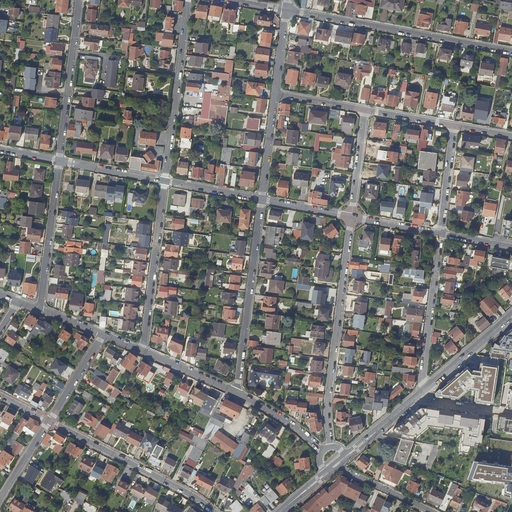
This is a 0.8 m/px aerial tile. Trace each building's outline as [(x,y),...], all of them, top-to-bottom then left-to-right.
[(67,0),(56,0),(56,10),(66,12),(67,0)] [(182,10),(183,1),(176,0),(175,0),(175,9),(182,10)] [(389,9),(390,9),(391,7),(403,10),(404,0),(382,0),(381,7),(382,8),(382,7),(389,9)] [(460,0),(459,2),(458,8),(461,8),(462,5),(470,7),(471,5),(472,5),(472,3),(464,1),(460,0)] [(352,16),(357,17),(358,12),(364,14),(366,3),(358,1),(357,3),(356,3),(355,12),(353,11),(352,16)] [(500,8),(511,10),(511,5),(511,2),(501,1),(501,4),(500,8)] [(345,15),(352,16),(353,11),(354,3),(347,2),(345,15)] [(98,4),(90,3),(88,20),(95,21),(98,4)] [(207,18),(208,6),(198,4),(196,16),(207,18)] [(209,15),(220,17),(222,7),(211,5),(209,15)] [(19,7),(10,6),(8,14),(18,15),(19,7)] [(236,10),(225,9),(223,21),(234,23),(236,10)] [(429,22),(431,13),(428,12),(427,15),(420,13),(418,25),(429,27),(430,22),(429,22)] [(43,27),(46,27),(56,28),(57,20),(58,20),(59,14),(48,13),(47,20),(44,19),(43,27)] [(270,26),(272,26),(272,21),(271,21),(271,18),(254,15),(253,23),(257,23),(257,24),(270,26)] [(162,32),(172,33),(174,17),(167,16),(166,17),(164,17),(162,32)] [(449,31),(451,19),(446,18),(446,22),(441,21),(441,22),(439,22),(438,29),(449,31)] [(494,42),(499,43),(499,38),(510,40),(511,29),(501,27),(500,30),(499,30),(500,21),(499,21),(500,19),(498,19),(494,42)] [(456,21),(454,31),(464,33),(465,28),(467,28),(468,23),(456,21)] [(309,35),(311,24),(300,22),(299,33),(309,35)] [(476,22),(474,32),(490,35),(491,24),(476,22)] [(92,24),(91,33),(113,36),(114,30),(112,30),(112,27),(92,24)] [(44,41),(52,42),(56,42),(56,38),(55,37),(56,34),(57,34),(57,28),(56,28),(46,27),(44,41)] [(328,40),(330,30),(319,28),(317,38),(328,40)] [(354,33),(346,31),(345,32),(337,31),(335,41),(344,42),(344,46),(351,47),(354,33)] [(261,41),(271,42),(272,33),(262,32),(261,41)] [(174,34),(163,33),(162,43),(172,44),(174,34)] [(354,42),(364,44),(366,35),(355,33),(354,42)] [(307,37),(300,36),(298,46),(301,47),(301,45),(307,46),(308,43),(307,42),(307,37)] [(98,45),(102,45),(103,40),(85,37),(84,43),(91,44),(90,48),(98,49),(98,45)] [(25,39),(17,38),(17,49),(25,50),(25,39)] [(394,48),(395,41),(380,38),(378,49),(388,51),(389,47),(394,48)] [(206,42),(203,42),(198,41),(197,41),(195,52),(206,53),(208,43),(206,42)] [(63,43),(58,42),(56,42),(52,42),(50,54),(61,55),(63,43)] [(410,53),(412,44),(403,42),(401,51),(410,53)] [(416,51),(426,53),(427,49),(426,49),(427,47),(425,47),(426,44),(418,43),(416,51)] [(143,51),(144,47),(131,45),(130,59),(140,60),(141,51),(143,51)] [(255,58),(268,60),(269,50),(256,48),(255,58)] [(450,58),(452,50),(441,48),(440,56),(450,58)] [(161,50),(160,59),(163,59),(163,63),(168,63),(168,60),(169,60),(169,57),(170,51),(161,50)] [(297,63),(298,58),(301,58),(302,53),(295,52),(294,52),(289,51),(288,62),(297,63)] [(475,62),(476,54),(471,53),(471,55),(463,54),(461,64),(472,66),(473,62),(475,62)] [(108,59),(105,86),(115,87),(118,60),(120,60),(121,55),(112,54),(111,59),(108,59)] [(202,56),(191,55),(189,64),(201,66),(202,56)] [(51,68),(60,70),(61,60),(57,59),(57,58),(53,57),(51,68)] [(509,59),(501,57),(499,68),(500,68),(499,73),(501,73),(506,74),(509,59)] [(85,71),(85,75),(84,78),(84,80),(93,81),(94,71),(96,71),(96,67),(95,67),(96,60),(87,59),(86,66),(84,67),(84,69),(85,71)] [(225,73),(229,74),(232,74),(234,60),(229,60),(227,59),(225,73)] [(485,74),(493,76),(495,65),(490,64),(490,65),(487,64),(487,63),(482,62),(479,75),(484,76),(485,74)] [(266,76),(266,75),(266,73),(267,65),(256,63),(255,74),(266,76)] [(370,75),(371,67),(359,65),(358,72),(357,78),(362,79),(363,74),(370,75)] [(296,85),(299,71),(288,69),(286,83),(296,85)] [(43,71),(28,71),(28,79),(31,79),(31,92),(42,92),(43,71)] [(49,80),(58,81),(58,80),(59,73),(50,72),(49,80)] [(315,85),(316,74),(305,72),(303,83),(315,85)] [(348,88),(350,76),(337,73),(335,86),(348,88)] [(132,89),(142,90),(143,82),(144,82),(145,75),(134,74),(132,89)] [(198,83),(201,83),(202,76),(189,74),(188,82),(198,83)] [(319,74),(317,85),(327,87),(329,76),(319,74)] [(170,78),(161,77),(160,87),(169,88),(170,78)] [(246,93),(259,94),(260,90),(261,83),(248,81),(246,93)] [(225,129),(230,87),(201,83),(198,83),(198,84),(187,82),(186,90),(199,92),(212,93),(211,94),(209,115),(205,114),(205,118),(201,117),(201,115),(198,114),(197,124),(212,126),(212,125),(213,125),(213,126),(218,127),(219,120),(220,120),(219,128),(225,129)] [(102,99),(104,89),(92,88),(91,97),(95,97),(102,99)] [(387,94),(388,92),(372,89),(370,101),(375,102),(375,101),(381,102),(382,102),(386,102),(387,94)] [(419,92),(407,90),(404,104),(416,107),(419,92)] [(386,102),(386,104),(398,106),(400,97),(399,97),(398,96),(399,92),(393,91),(393,95),(387,94),(386,102)] [(435,108),(438,93),(427,91),(424,106),(435,108)] [(209,115),(211,94),(204,94),(202,109),(201,115),(201,117),(205,118),(205,114),(209,115)] [(56,97),(46,96),(45,105),(54,107),(56,97)] [(95,97),(91,97),(82,96),(82,100),(83,100),(82,106),(94,107),(95,97)] [(453,111),(455,98),(445,96),(443,108),(448,109),(448,110),(453,111)] [(266,98),(257,97),(257,100),(253,100),(253,107),(256,108),(256,113),(263,114),(266,98)] [(278,109),(278,114),(289,115),(291,104),(281,103),(280,110),(278,109)] [(473,119),(475,111),(469,110),(468,111),(467,111),(468,106),(463,105),(461,117),(473,119)] [(74,118),(76,119),(92,121),(93,110),(81,109),(81,108),(76,108),(74,118)] [(335,109),(331,109),(330,117),(338,118),(339,110),(335,109)] [(493,110),(491,120),(494,121),(493,122),(505,124),(506,116),(496,114),(496,112),(495,112),(495,111),(493,110)] [(131,111),(125,111),(124,121),(132,123),(132,117),(130,117),(131,111)] [(325,124),(326,113),(310,111),(309,122),(325,124)] [(353,127),(354,118),(345,117),(344,126),(343,132),(351,133),(352,127),(353,127)] [(250,128),(260,129),(261,123),(262,119),(251,118),(250,128)] [(69,124),(67,135),(79,137),(81,125),(85,126),(91,126),(91,125),(96,126),(96,123),(92,122),(92,121),(76,119),(75,124),(69,124)] [(385,137),(387,123),(376,122),(374,136),(385,137)] [(9,128),(8,137),(19,139),(21,125),(17,124),(17,126),(9,125),(9,128)] [(431,140),(432,140),(432,135),(431,134),(427,134),(428,128),(425,128),(425,125),(421,124),(420,130),(419,139),(427,140),(431,140)] [(4,127),(3,131),(0,130),(0,139),(2,140),(2,138),(3,138),(2,144),(7,145),(8,137),(9,128),(4,127)] [(26,127),(24,138),(37,140),(39,128),(26,127)] [(181,137),(190,138),(192,128),(182,127),(181,137)] [(41,133),(39,147),(48,148),(51,135),(45,133),(45,129),(42,128),(41,133)] [(297,130),(288,129),(286,143),(297,145),(299,130),(297,130)] [(419,139),(420,130),(408,129),(406,138),(419,140),(419,139)] [(243,148),(259,150),(261,134),(251,132),(251,131),(241,130),(240,139),(244,140),(243,148)] [(139,147),(145,148),(145,144),(151,145),(154,145),(156,134),(141,132),(139,147)] [(480,150),(481,136),(472,135),(464,134),(462,148),(466,149),(467,147),(471,147),(471,149),(480,150)] [(506,139),(497,138),(495,151),(504,153),(506,139)] [(93,143),(77,141),(76,152),(81,152),(81,151),(92,153),(92,154),(96,154),(97,147),(93,147),(93,143)] [(336,148),(336,153),(340,153),(350,155),(351,144),(343,143),(342,149),(336,148)] [(419,143),(418,150),(420,150),(426,151),(427,144),(419,143)] [(107,158),(113,159),(114,145),(102,144),(102,149),(100,149),(100,151),(102,151),(101,155),(101,158),(107,158)] [(163,153),(164,147),(154,145),(151,145),(150,150),(146,153),(142,156),(139,155),(139,157),(131,156),(129,167),(157,172),(160,171),(161,160),(156,159),(155,164),(146,163),(155,157),(151,151),(163,153)] [(220,163),(223,164),(226,164),(229,164),(232,147),(226,146),(223,146),(220,163)] [(117,147),(115,159),(127,161),(129,148),(117,147)] [(406,151),(406,149),(391,147),(391,151),(388,151),(387,160),(397,161),(398,159),(399,159),(400,156),(398,156),(399,152),(401,152),(401,150),(406,151)] [(426,151),(420,150),(418,168),(424,169),(434,170),(436,152),(426,151)] [(255,165),(257,152),(250,151),(248,164),(255,165)] [(298,153),(288,151),(286,164),(292,165),(297,165),(301,166),(301,160),(297,160),(298,153)] [(461,170),(474,171),(475,156),(462,155),(461,170)] [(348,167),(349,157),(342,156),(341,160),(339,160),(339,161),(341,162),(341,166),(348,167)] [(19,179),(20,169),(12,168),(13,162),(7,161),(7,168),(4,167),(3,178),(11,179),(11,178),(19,179)] [(187,173),(189,163),(179,161),(178,171),(187,173)] [(214,174),(212,174),(213,171),(214,164),(208,163),(208,167),(209,167),(209,169),(206,169),(205,169),(205,173),(206,173),(205,178),(213,180),(214,174)] [(403,166),(397,165),(395,177),(392,176),(392,179),(394,179),(393,181),(397,181),(398,179),(401,180),(403,166)] [(204,168),(194,166),(192,176),(202,178),(204,168)] [(320,168),(312,167),(311,176),(317,177),(318,170),(320,170),(320,168)] [(45,170),(36,168),(34,178),(43,179),(45,170)] [(435,170),(434,170),(424,169),(424,175),(421,175),(420,182),(423,182),(423,183),(435,185),(436,178),(435,178),(436,170),(435,170)] [(252,186),(254,172),(241,171),(240,184),(252,186)] [(306,186),(308,174),(293,172),(292,184),(306,186)] [(467,186),(469,176),(459,175),(457,184),(467,186)] [(77,178),(76,189),(88,191),(89,179),(77,178)] [(288,195),(290,181),(279,180),(278,192),(282,193),(282,194),(288,195)] [(330,181),(329,195),(328,197),(335,198),(337,189),(343,190),(344,183),(339,183),(339,181),(334,180),(334,182),(330,181)] [(376,198),(378,185),(376,185),(377,181),(369,180),(368,184),(367,184),(366,197),(376,198)] [(42,185),(32,183),(30,195),(41,197),(42,185)] [(316,204),(327,206),(328,197),(329,195),(325,194),(324,198),(320,198),(321,196),(318,196),(318,192),(318,191),(314,190),(314,184),(310,183),(308,202),(316,204)] [(106,197),(107,187),(95,185),(94,195),(106,197)] [(116,187),(114,196),(123,197),(125,186),(116,185),(116,186),(116,187)] [(107,187),(106,197),(105,199),(114,200),(114,196),(116,187),(111,186),(107,186),(107,187)] [(132,200),(145,203),(146,192),(134,190),(132,200)] [(457,198),(456,203),(465,204),(466,200),(469,200),(470,191),(459,190),(458,198),(457,198)] [(432,202),(433,193),(422,192),(420,201),(432,202)] [(175,193),(174,203),(184,205),(186,194),(175,193)] [(203,200),(195,198),(194,208),(202,209),(203,200)] [(396,212),(405,213),(406,201),(398,200),(396,212)] [(44,203),(35,201),(33,212),(43,213),(44,203)] [(380,210),(392,212),(394,202),(381,201),(380,210)] [(485,202),(484,209),(482,216),(488,217),(488,216),(488,215),(489,215),(489,213),(495,214),(497,204),(485,202)] [(480,208),(474,208),(474,207),(467,206),(467,205),(457,204),(456,209),(464,210),(462,219),(471,221),(472,215),(474,215),(474,212),(475,212),(479,212),(480,208)] [(413,223),(423,225),(425,208),(420,208),(420,207),(415,206),(413,223)] [(218,209),(216,220),(229,222),(231,208),(226,208),(225,210),(218,209)] [(250,210),(241,209),(239,226),(248,227),(250,210)] [(65,224),(72,225),(76,225),(77,218),(71,217),(72,211),(63,210),(62,215),(66,216),(65,224)] [(281,220),(283,212),(270,210),(269,218),(281,220)] [(21,226),(28,227),(30,227),(31,216),(22,215),(21,226)] [(316,224),(325,225),(326,218),(317,216),(316,224)] [(172,226),(176,227),(183,228),(184,219),(173,218),(172,226)] [(511,221),(502,220),(499,236),(504,237),(511,238),(511,221)] [(301,230),(302,223),(293,222),(292,229),(301,230)] [(62,237),(70,238),(72,225),(65,224),(63,223),(62,237)] [(136,233),(137,233),(146,234),(146,233),(149,233),(150,225),(140,223),(140,226),(137,226),(136,233)] [(338,233),(331,223),(323,229),(330,239),(338,233)] [(312,240),(314,228),(308,227),(308,226),(302,225),(301,239),(312,240)] [(265,243),(272,244),(274,227),(268,226),(265,243)] [(40,230),(34,230),(34,227),(30,227),(28,227),(27,236),(21,235),(20,240),(24,240),(30,241),(31,239),(39,240),(40,234),(42,234),(43,228),(41,228),(40,230)] [(173,244),(177,244),(187,246),(189,232),(173,230),(172,238),(174,238),(173,244)] [(372,242),(373,232),(364,231),(363,240),(360,240),(359,247),(368,248),(369,241),(372,242)] [(389,241),(390,235),(386,235),(387,233),(383,232),(383,234),(379,234),(378,237),(377,237),(377,239),(389,241)] [(134,236),(136,236),(140,237),(144,237),(143,242),(142,246),(147,247),(149,235),(146,234),(137,233),(136,233),(135,233),(134,236)] [(393,240),(392,251),(397,252),(397,246),(399,247),(399,243),(400,241),(403,241),(404,236),(395,235),(395,240),(393,240)] [(413,237),(410,267),(418,268),(419,261),(421,251),(420,251),(421,242),(418,242),(418,239),(421,240),(421,238),(413,237)] [(30,241),(24,240),(20,240),(18,252),(27,254),(29,254),(30,241)] [(229,253),(233,254),(243,255),(244,241),(236,240),(234,250),(230,249),(229,253)] [(68,241),(67,246),(65,246),(65,247),(57,246),(57,250),(66,251),(78,253),(82,253),(83,248),(81,248),(82,243),(68,241)] [(173,244),(166,243),(165,254),(170,255),(170,254),(175,255),(177,244),(173,244)] [(265,243),(264,243),(263,251),(266,251),(265,257),(275,258),(275,253),(271,252),(272,244),(265,243)] [(135,257),(145,259),(147,249),(137,248),(136,251),(134,251),(134,252),(136,252),(135,257)] [(472,250),(471,257),(471,258),(473,259),(475,260),(475,261),(477,262),(478,260),(483,261),(485,251),(475,249),(475,250),(472,250)] [(65,264),(77,266),(78,253),(66,251),(65,264)] [(319,268),(328,269),(329,261),(327,261),(328,255),(319,253),(318,259),(320,260),(319,268)] [(243,255),(233,254),(232,260),(229,260),(229,262),(232,263),(231,267),(241,268),(243,255)] [(511,272),(511,255),(510,259),(493,255),(490,268),(508,272),(511,272)] [(462,268),(469,269),(471,258),(470,258),(470,256),(466,256),(465,263),(461,262),(460,267),(462,268)] [(178,258),(165,257),(163,266),(176,268),(178,258)] [(275,262),(265,260),(263,269),(261,269),(261,274),(271,275),(272,271),(274,271),(275,262)] [(145,262),(137,261),(136,272),(144,273),(145,262)] [(350,261),(350,267),(353,267),(352,277),(362,279),(363,271),(366,271),(367,266),(361,265),(361,263),(359,263),(359,262),(350,261)] [(54,277),(64,278),(68,279),(69,275),(63,274),(65,264),(56,263),(54,277)] [(389,271),(390,265),(381,264),(380,271),(389,272),(389,271)] [(445,269),(444,275),(455,277),(456,272),(461,273),(462,268),(460,267),(457,267),(450,266),(450,267),(446,266),(446,267),(445,267),(444,269),(445,269)] [(422,276),(423,270),(410,268),(400,267),(399,277),(414,279),(414,280),(422,281),(423,276),(422,276)] [(319,268),(316,268),(315,272),(318,273),(317,280),(328,281),(329,278),(331,278),(332,270),(328,269),(319,268)] [(8,273),(7,284),(19,285),(21,274),(8,273)] [(230,288),(239,289),(240,275),(231,274),(230,288)] [(142,276),(133,275),(132,285),(141,286),(142,276)] [(283,281),(270,279),(268,291),(282,293),(283,281)] [(298,279),(297,283),(297,287),(310,289),(310,285),(301,283),(301,280),(298,279)] [(365,293),(367,281),(355,280),(354,286),(355,286),(355,292),(365,293)] [(446,281),(445,292),(451,293),(453,293),(455,282),(446,281)] [(23,283),(22,288),(23,288),(23,291),(32,293),(32,292),(34,292),(35,283),(27,282),(24,282),(24,283),(23,283)] [(57,286),(50,285),(48,299),(54,300),(55,296),(68,298),(69,287),(57,286)] [(177,287),(168,285),(168,287),(160,286),(159,295),(167,296),(167,292),(176,293),(177,287)] [(511,295),(511,291),(507,286),(499,293),(505,301),(511,295)] [(138,288),(127,287),(125,299),(138,301),(139,293),(137,293),(138,288)] [(103,300),(111,300),(111,289),(104,289),(103,300)] [(315,303),(324,305),(326,291),(317,290),(315,303)] [(233,296),(235,296),(235,293),(223,291),(222,301),(233,303),(233,296)] [(410,303),(419,304),(420,301),(422,301),(423,292),(415,291),(413,300),(410,300),(410,303)] [(82,308),(83,294),(72,292),(70,307),(82,308)] [(85,314),(93,315),(94,313),(95,313),(96,299),(93,299),(93,295),(87,294),(86,299),(87,299),(85,314)] [(453,304),(454,295),(443,294),(442,302),(453,304)] [(499,305),(495,300),(490,294),(478,303),(489,316),(498,309),(497,307),(499,305)] [(276,297),(265,295),(264,303),(263,303),(262,309),(274,311),(276,297)] [(164,313),(170,314),(179,315),(180,301),(177,301),(170,300),(166,299),(165,304),(166,304),(166,308),(165,308),(164,313)] [(354,313),(365,314),(367,301),(356,300),(354,313)] [(384,318),(389,318),(391,306),(396,307),(397,301),(386,300),(384,318)] [(123,318),(134,320),(134,317),(135,309),(137,310),(138,304),(125,302),(123,318)] [(235,306),(224,305),(223,308),(224,308),(223,318),(228,319),(228,320),(236,321),(236,317),(234,316),(235,306)] [(490,323),(475,305),(472,308),(476,312),(477,312),(481,317),(479,318),(481,320),(476,324),(481,330),(490,323)] [(406,320),(421,322),(423,309),(408,308),(406,320)] [(328,320),(329,310),(320,309),(318,319),(328,320)] [(280,315),(268,313),(267,322),(266,322),(265,327),(278,329),(280,315)] [(365,315),(354,313),(352,325),(363,327),(365,315)] [(25,322),(33,327),(38,319),(30,314),(25,322)] [(122,326),(122,328),(122,329),(132,331),(134,320),(123,318),(122,326)] [(389,318),(384,318),(383,325),(390,326),(391,319),(389,318)] [(44,322),(39,319),(31,331),(26,340),(28,341),(34,333),(36,335),(40,329),(48,334),(53,326),(45,321),(44,322)] [(225,323),(214,322),(212,335),(223,337),(225,323)] [(18,329),(12,325),(10,324),(8,328),(15,333),(18,329)] [(414,324),(413,325),(411,324),(410,326),(409,330),(411,331),(410,338),(420,340),(420,336),(418,336),(419,325),(414,324)] [(310,336),(322,338),(324,326),(312,325),(310,336)] [(464,335),(456,325),(448,332),(455,341),(459,338),(459,339),(464,335)] [(167,339),(169,329),(159,326),(157,335),(154,334),(153,340),(161,342),(162,338),(167,339)] [(507,360),(508,360),(509,354),(506,354),(507,352),(511,353),(511,328),(511,329),(505,336),(504,335),(497,345),(495,344),(489,357),(491,357),(499,359),(507,360)] [(358,330),(348,329),(348,333),(346,333),(344,345),(353,346),(355,336),(357,336),(358,330)] [(59,337),(66,342),(71,334),(64,330),(59,337)] [(85,346),(91,336),(88,334),(78,330),(74,336),(76,337),(75,338),(80,341),(76,346),(81,350),(84,346),(85,346)] [(280,332),(267,331),(265,343),(278,345),(280,332)] [(6,341),(13,345),(19,336),(12,332),(6,341)] [(181,352),(183,340),(180,339),(172,336),(168,346),(181,352)] [(17,341),(22,345),(25,340),(21,337),(17,341)] [(291,346),(301,347),(301,339),(292,338),(291,346)] [(457,347),(451,340),(444,346),(449,353),(457,347)] [(196,348),(197,343),(187,341),(185,355),(195,356),(195,354),(196,348)] [(223,352),(233,353),(234,343),(224,342),(223,352)] [(323,354),(325,343),(315,342),(314,352),(323,354)] [(413,348),(414,343),(405,342),(404,351),(413,352),(414,348),(413,348)] [(272,348),(256,346),(253,346),(252,351),(261,352),(260,361),(270,362),(272,348)] [(110,363),(115,366),(116,365),(120,358),(121,356),(108,348),(104,355),(112,360),(110,363)] [(196,348),(195,354),(195,356),(195,358),(199,359),(200,355),(204,356),(205,349),(196,348)] [(0,350),(0,364),(6,368),(8,365),(3,362),(9,353),(1,349),(0,350)] [(356,351),(357,350),(349,349),(348,357),(356,358),(356,351)] [(357,350),(356,351),(360,352),(360,351),(362,352),(364,352),(363,359),(359,358),(359,363),(368,364),(370,351),(359,349),(357,349),(357,350)] [(131,366),(135,368),(137,365),(133,362),(136,358),(130,354),(124,362),(123,361),(123,360),(120,358),(116,365),(119,367),(120,365),(125,367),(126,366),(129,368),(131,366)] [(417,357),(405,355),(404,357),(403,363),(409,363),(408,366),(413,366),(413,364),(416,364),(417,357)] [(476,391),(474,401),(492,404),(498,366),(499,359),(491,357),(490,365),(480,363),(479,371),(479,373),(472,372),(467,366),(459,374),(448,383),(440,389),(436,393),(437,396),(442,397),(458,399),(469,390),(471,388),(476,389),(476,391)] [(50,369),(60,375),(64,370),(65,369),(66,370),(68,366),(57,359),(50,369)] [(277,367),(278,367),(279,366),(286,367),(287,359),(286,359),(286,360),(278,359),(276,360),(276,362),(277,363),(277,367)] [(221,360),(221,361),(220,360),(219,360),(218,360),(217,360),(213,368),(225,374),(229,365),(221,360)] [(321,372),(322,362),(312,361),(311,371),(321,372)] [(137,371),(145,376),(151,367),(142,362),(137,371)] [(342,374),(352,375),(353,366),(343,365),(342,374)] [(3,378),(10,383),(13,377),(16,379),(19,373),(10,367),(3,378)] [(267,377),(268,369),(251,367),(249,384),(256,385),(258,376),(267,377)] [(268,369),(267,377),(273,378),(272,386),(279,387),(281,370),(268,369)] [(96,370),(93,374),(99,378),(100,378),(105,381),(108,377),(96,370)] [(116,372),(112,370),(111,371),(108,376),(109,377),(106,381),(111,384),(116,376),(114,375),(116,372)] [(374,379),(375,372),(366,371),(365,375),(360,374),(360,379),(362,379),(362,381),(364,381),(364,382),(369,383),(369,379),(374,379)] [(164,382),(168,385),(174,375),(169,373),(164,382)] [(409,373),(404,373),(404,380),(405,382),(408,382),(407,385),(413,386),(414,375),(409,374),(409,373)] [(321,377),(311,376),(310,386),(319,387),(320,384),(321,384),(322,382),(320,381),(321,377)] [(111,395),(117,398),(119,395),(121,391),(105,381),(100,378),(99,378),(95,385),(104,390),(107,385),(113,389),(113,390),(114,390),(111,395)] [(46,384),(43,382),(41,386),(37,392),(32,401),(29,404),(37,408),(44,412),(52,398),(45,393),(40,401),(39,400),(37,403),(35,402),(46,384)] [(32,388),(33,389),(37,392),(41,386),(36,382),(32,388)] [(190,387),(180,382),(175,392),(185,397),(190,387)] [(340,393),(348,394),(350,383),(341,382),(340,393)] [(402,383),(401,382),(399,384),(400,385),(389,394),(388,402),(406,386),(402,383)] [(365,403),(373,404),(374,394),(375,387),(370,386),(369,396),(371,397),(371,401),(365,400),(365,403)] [(19,394),(27,398),(31,391),(23,387),(22,389),(21,388),(18,392),(20,393),(19,394)] [(33,389),(31,391),(27,398),(32,401),(37,392),(33,389)] [(194,389),(189,397),(194,399),(192,402),(201,407),(207,396),(198,391),(198,390),(195,389),(194,389)] [(87,392),(85,390),(82,395),(91,401),(94,396),(87,392)] [(381,395),(374,394),(373,404),(373,406),(372,408),(381,409),(382,405),(387,405),(388,402),(389,394),(389,391),(382,390),(381,395)] [(323,396),(324,394),(308,392),(307,401),(317,402),(317,397),(323,398),(323,396)] [(216,401),(207,396),(201,407),(210,412),(216,401)] [(223,402),(221,400),(217,407),(220,409),(220,410),(236,418),(242,408),(225,398),(223,402)] [(306,411),(307,402),(285,399),(285,405),(287,408),(292,408),(292,411),(306,412),(306,411)] [(83,406),(74,400),(67,411),(68,412),(67,414),(75,419),(76,417),(83,406)] [(401,439),(413,441),(414,436),(415,436),(427,426),(427,425),(444,427),(444,426),(448,426),(462,428),(459,451),(467,452),(470,446),(474,446),(474,442),(478,443),(481,443),(482,434),(481,434),(481,430),(483,430),(485,414),(461,411),(461,413),(446,411),(447,409),(427,406),(427,408),(421,407),(414,413),(413,413),(393,430),(395,432),(402,434),(401,438),(401,439)] [(14,416),(3,410),(0,414),(0,419),(10,425),(14,416)] [(99,420),(85,411),(80,419),(97,429),(101,423),(103,420),(104,419),(106,416),(103,414),(99,420)] [(306,411),(306,412),(304,421),(309,421),(311,431),(316,430),(316,431),(317,431),(320,431),(321,430),(321,429),(322,429),(321,422),(316,423),(315,416),(314,416),(315,412),(306,411)] [(350,421),(350,414),(346,414),(346,412),(338,412),(337,423),(345,424),(345,422),(349,422),(350,421)] [(225,419),(214,413),(213,415),(201,439),(204,440),(207,442),(215,425),(220,428),(225,419)] [(511,418),(498,416),(498,417),(496,430),(511,432),(511,418)] [(363,428),(361,417),(350,421),(352,431),(363,428)] [(28,421),(22,418),(10,437),(15,440),(16,438),(22,430),(20,428),(22,425),(29,429),(35,433),(39,426),(38,421),(32,419),(30,418),(28,421)] [(111,428),(101,423),(97,429),(95,433),(105,438),(108,433),(112,435),(113,434),(116,428),(118,424),(114,422),(111,428)] [(131,429),(118,422),(118,424),(116,428),(113,434),(120,438),(122,437),(126,439),(130,432),(131,429)] [(269,425),(267,424),(260,434),(260,435),(262,437),(264,437),(268,439),(268,441),(271,443),(272,442),(275,438),(279,433),(279,431),(277,429),(275,429),(271,427),(269,425)] [(200,431),(191,426),(190,427),(188,431),(198,436),(200,431)] [(26,434),(32,438),(35,433),(29,429),(26,434)] [(217,431),(210,441),(231,455),(238,445),(217,431)] [(134,445),(139,447),(143,438),(130,432),(126,439),(126,440),(135,444),(134,445)] [(194,435),(190,434),(189,436),(181,432),(178,436),(190,442),(194,435)] [(146,433),(143,438),(139,447),(143,449),(144,447),(146,446),(148,447),(148,449),(147,453),(151,455),(156,445),(159,440),(146,433)] [(42,443),(46,446),(48,447),(50,444),(49,443),(53,437),(48,434),(42,443)] [(65,440),(57,434),(53,440),(54,441),(53,442),(57,445),(56,447),(59,449),(65,440)] [(190,443),(203,451),(208,442),(207,442),(204,440),(201,439),(199,437),(194,435),(190,443)] [(410,452),(413,442),(409,441),(401,440),(401,439),(393,461),(406,465),(406,464),(406,463),(409,456),(411,456),(412,453),(410,452)] [(17,454),(23,445),(17,442),(11,451),(17,454)] [(82,450),(78,448),(77,449),(75,447),(75,445),(71,443),(66,450),(78,458),(82,450)] [(163,448),(156,445),(151,455),(151,456),(151,457),(149,461),(153,463),(155,465),(160,467),(163,460),(159,457),(163,448)] [(249,447),(246,445),(240,456),(244,458),(249,447)] [(431,474),(441,446),(433,445),(424,471),(431,474)] [(161,456),(165,459),(166,457),(169,451),(165,449),(161,456)] [(0,466),(3,468),(7,462),(10,463),(14,456),(4,450),(0,456),(0,466)] [(275,460),(271,455),(269,458),(278,468),(282,464),(281,463),(282,462),(278,457),(275,460)] [(358,466),(363,469),(366,464),(368,465),(368,464),(367,462),(369,459),(363,455),(357,462),(359,464),(358,466)] [(90,460),(83,457),(78,467),(90,473),(95,464),(90,461),(90,460)] [(175,462),(166,457),(165,459),(161,466),(170,471),(175,462)] [(308,459),(299,460),(299,463),(294,464),(295,470),(300,469),(305,469),(305,471),(309,470),(309,469),(309,468),(308,459)] [(511,459),(511,466),(498,464),(497,466),(493,466),(494,464),(474,461),(467,479),(471,479),(471,478),(475,479),(475,480),(480,480),(480,479),(484,480),(484,481),(491,482),(491,480),(495,481),(495,483),(505,484),(506,484),(506,489),(504,488),(503,495),(510,497),(511,495),(511,494),(511,459)] [(183,469),(181,471),(180,474),(189,479),(196,464),(187,460),(183,469)] [(389,463),(386,462),(381,473),(386,476),(385,478),(397,484),(402,473),(388,466),(389,463)] [(104,480),(108,482),(113,474),(114,475),(115,473),(116,473),(118,469),(111,466),(111,465),(108,464),(105,469),(100,479),(103,480),(104,480)] [(100,479),(105,469),(101,467),(101,468),(98,467),(95,465),(90,475),(100,480),(100,479)] [(246,471),(249,465),(244,465),(240,474),(243,478),(245,481),(250,473),(246,471)] [(24,478),(32,483),(40,471),(32,466),(24,478)] [(55,481),(61,485),(64,481),(50,472),(44,482),(45,483),(43,486),(49,490),(55,481)] [(111,483),(116,473),(115,473),(114,475),(113,474),(108,482),(111,483)] [(197,483),(201,486),(205,478),(197,474),(194,479),(198,480),(197,483)] [(232,490),(238,497),(241,492),(237,490),(243,478),(240,474),(234,485),(232,490)] [(326,486),(301,508),(304,509),(310,511),(323,511),(325,509),(324,508),(342,492),(345,495),(356,501),(360,493),(362,489),(360,487),(359,487),(360,485),(354,482),(353,484),(346,481),(347,479),(340,475),(333,481),(334,483),(334,482),(336,484),(329,490),(327,488),(326,486)] [(210,481),(205,478),(201,486),(206,488),(210,481)] [(227,494),(227,493),(232,484),(222,479),(218,485),(224,488),(222,491),(227,494)] [(276,488),(281,494),(292,485),(287,479),(282,483),(281,483),(279,485),(279,486),(276,488)] [(115,490),(125,495),(130,485),(120,480),(115,490)] [(410,481),(408,486),(407,489),(415,492),(419,485),(410,481)] [(139,484),(135,482),(130,492),(141,498),(142,498),(143,496),(146,489),(145,489),(139,485),(139,484)] [(38,497),(42,491),(36,487),(34,491),(32,494),(38,497)] [(155,491),(148,487),(146,489),(143,496),(154,502),(159,492),(155,490),(155,491)] [(263,493),(266,496),(272,490),(270,488),(263,493)] [(461,490),(457,488),(449,504),(457,508),(462,499),(457,497),(458,494),(459,494),(461,490)] [(444,495),(432,489),(427,498),(440,504),(444,495)] [(68,500),(71,494),(63,490),(61,495),(65,497),(64,498),(68,500)] [(271,502),(277,496),(272,490),(266,496),(271,502)] [(79,491),(76,497),(83,501),(84,501),(87,495),(79,491)] [(368,496),(360,493),(356,501),(364,505),(368,496)] [(8,507),(15,511),(20,511),(26,504),(30,498),(25,496),(21,503),(14,498),(8,507)] [(267,505),(270,503),(264,496),(261,498),(267,505)] [(155,507),(163,511),(165,511),(170,503),(164,500),(164,499),(160,497),(155,507)] [(377,497),(371,510),(370,510),(374,511),(380,511),(385,501),(377,497)] [(479,511),(486,511),(490,506),(477,499),(474,505),(480,508),(481,509),(479,511)] [(238,511),(239,511),(243,508),(236,500),(234,502),(234,503),(230,506),(236,511),(238,511)] [(507,504),(496,500),(491,510),(494,511),(497,506),(498,507),(499,504),(506,507),(507,504)] [(387,511),(391,504),(385,501),(380,511),(387,511)] [(181,511),(183,510),(170,503),(165,511),(181,511)]
